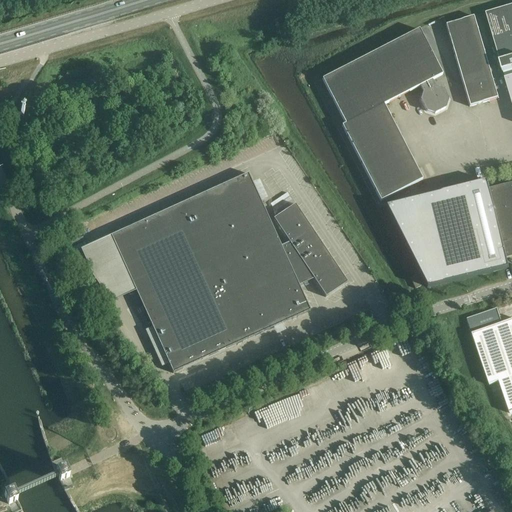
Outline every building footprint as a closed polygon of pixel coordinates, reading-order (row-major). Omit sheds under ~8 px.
[(511,6),(488,13),(502,62),(501,62),(504,72),(511,70),(511,6)] [(447,25),(471,107),(501,99),(477,17),(447,25)] [(443,75),(419,31),(323,81),(346,125),(342,127),(381,202),(423,180),(384,106),(421,87),(423,93),(421,101),(426,112),(435,115),(446,109),(449,100),(443,90),(434,87),(432,81),(443,75)] [(281,247),(248,174),(111,236),(173,374),(310,311),(299,287),(314,280),(326,298),(347,283),(295,205),(274,219),(289,243),(281,247)] [(385,207),(428,290),(509,269),(488,182),(385,207)] [(511,185),(490,190),(507,260),(511,258),(511,185)] [(417,276),(411,279),(416,290),(422,287),(417,276)] [(499,310),(467,321),(472,335),(490,386),(491,385),(499,383),(502,391),(510,414),(511,413),(511,321),(504,324),(499,310)] [(404,383),(397,367),(379,376),(386,391),(404,383)] [(66,468),(56,472),(60,482),(70,477),(66,468)] [(495,488),(492,490),(491,491),(504,511),(511,511),(511,494),(502,480),(494,485),(495,488)] [(14,491),(4,496),(8,505),(18,501),(14,491)]
